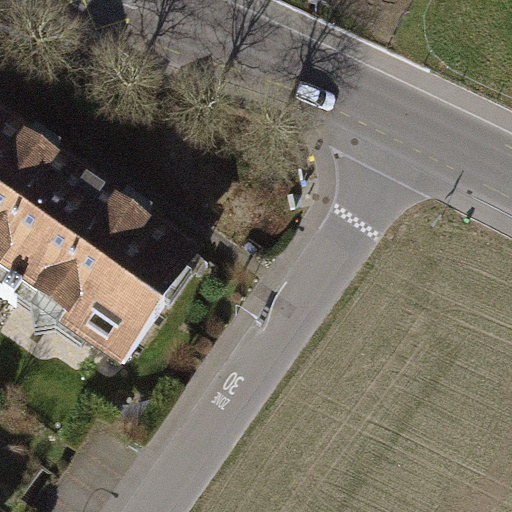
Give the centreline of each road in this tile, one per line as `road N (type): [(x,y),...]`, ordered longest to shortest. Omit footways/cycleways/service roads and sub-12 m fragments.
road 1 (residential): [(418,119),(157,511)]
road 2 (tertiary): [(418,119),(153,0)]
